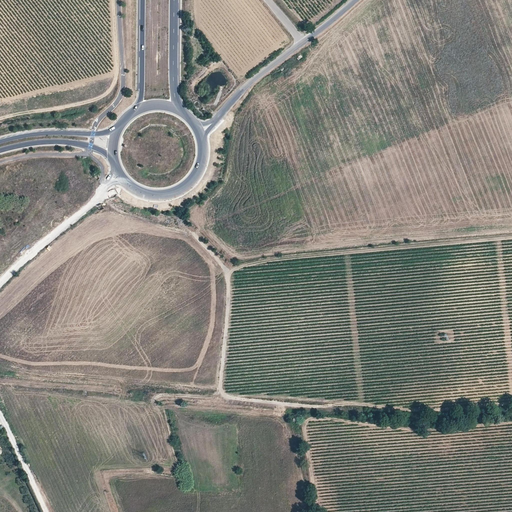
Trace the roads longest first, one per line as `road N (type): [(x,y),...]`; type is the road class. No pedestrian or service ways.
road 1 (track): [(0,366),(219,389),(439,428),(511,420)]
road 2 (track): [(511,238),(225,271)]
road 3 (track): [(219,389),(228,282),(195,237)]
road 4 (unclassified): [(0,283),(119,174)]
road 5 (unclassified): [(199,132),(302,42)]
road 6 (primary): [(119,174),(149,194),(184,186),(202,155),(199,132)]
road 7 (primary): [(119,125),(101,134),(0,141)]
